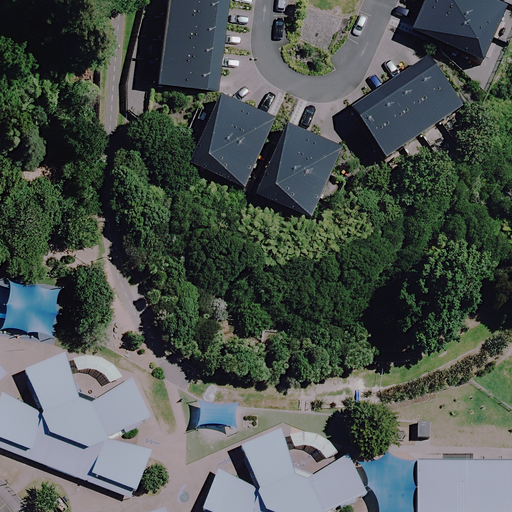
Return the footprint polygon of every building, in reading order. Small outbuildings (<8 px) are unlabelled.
[(203,0),(216,25),(251,9),(246,0),(203,0)] [(73,359),(70,360),(74,375),(76,374),(79,374),(81,374),(84,373),(86,374),(89,374),(91,375),(94,376),(96,377),(99,378),(101,379),(103,381),(104,383),(106,385),(108,387),(120,379),(118,375),(116,372),(114,369),(111,366),(108,363),(105,361),(101,359),(97,358),(93,357),(89,356),(85,356),(81,356),(77,357),(73,359)] [(5,396),(0,407),(0,445),(134,498),(151,460),(111,446),(152,426),(132,388),(92,410),(80,404),(66,362),(30,377),(43,416),(5,396)] [(219,472),(203,511),(340,511),(368,499),(349,461),(309,482),(296,477),(282,435),(246,449),(259,488),(219,472)] [(511,511),(511,464),(419,464),(419,511),(511,511)]
